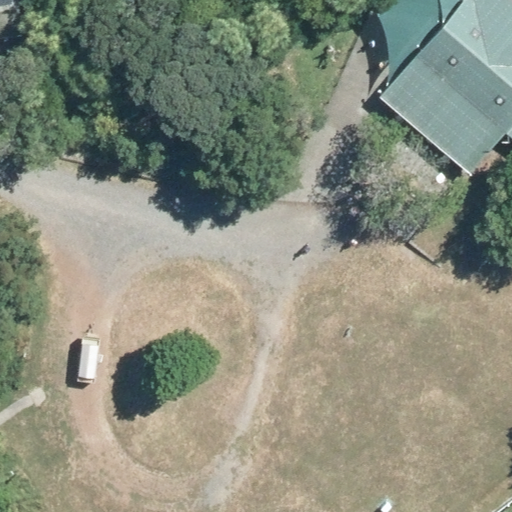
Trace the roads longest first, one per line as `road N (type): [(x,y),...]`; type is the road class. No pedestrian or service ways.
road 1 (unclassified): [(123,246),(184,224),(241,233),(274,261),(288,318),(281,382),(262,445),(215,500),(198,509),(143,492),(97,447),(85,350),(93,279)]
road 2 (unclassified): [(0,176),(62,191),(113,227),(123,246)]
